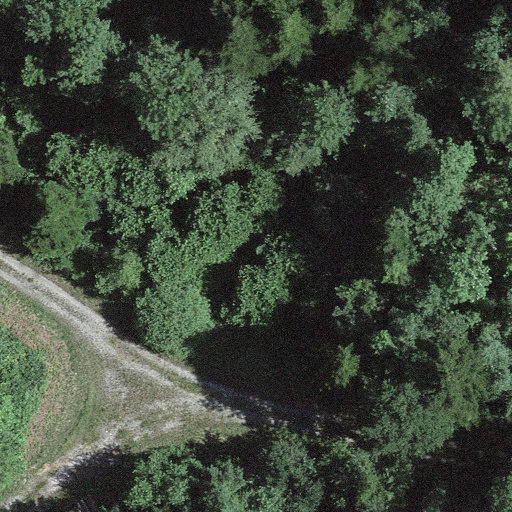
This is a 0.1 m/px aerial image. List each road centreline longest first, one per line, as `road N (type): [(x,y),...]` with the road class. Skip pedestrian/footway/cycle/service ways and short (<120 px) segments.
road 1 (track): [(0,257),(61,291),(187,392),(511,461)]
road 2 (track): [(187,392),(28,511)]
